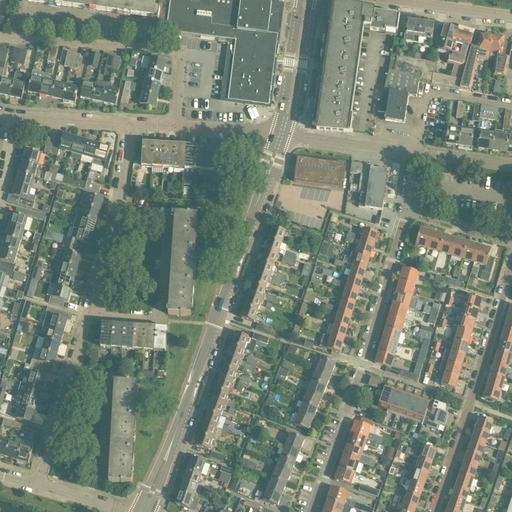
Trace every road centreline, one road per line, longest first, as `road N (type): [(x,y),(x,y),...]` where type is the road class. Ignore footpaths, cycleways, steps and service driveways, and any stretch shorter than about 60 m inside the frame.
road 1 (tertiary): [(141,511),(282,135)]
road 2 (residential): [(312,511),(407,209)]
road 3 (residential): [(433,511),(511,259)]
road 4 (residential): [(117,207),(165,222),(160,320),(89,313)]
road 5 (tertiary): [(282,135),(305,0)]
road 6 (residential): [(415,153),(282,135)]
road 7 (residential): [(102,479),(107,386),(69,377)]
road 8 (residential): [(129,124),(9,116)]
road 9 (unclassified): [(511,16),(392,0)]
